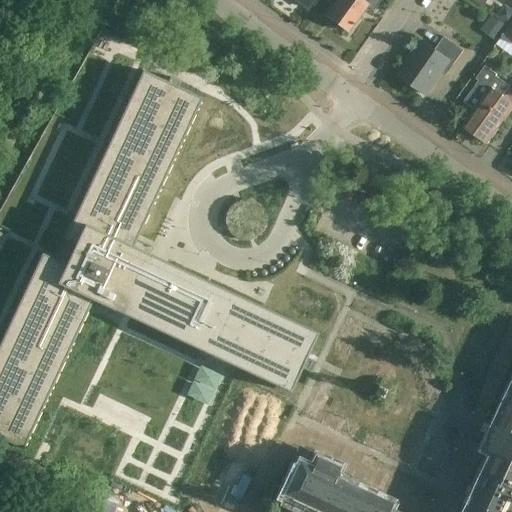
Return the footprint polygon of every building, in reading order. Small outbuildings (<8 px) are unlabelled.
[(336,0),(337,1),(326,16),(337,24),(336,27),(341,31),(344,29),(348,32),(366,6),(373,11),(380,0),(336,0)] [(508,26),(492,15),(481,30),(497,41),(508,26)] [(511,20),(503,34),(511,40),(511,20)] [(463,49),(444,35),(435,48),(423,40),(399,74),(425,93),(442,70),(446,73),(463,49)] [(41,254),(0,341),(0,438),(22,449),(99,284),(129,297),(121,314),(289,392),(300,368),(305,371),(310,360),(305,357),(316,333),(167,263),(149,255),(141,272),(139,271),(124,264),(132,247),(201,98),(177,87),(179,82),(168,77),(166,82),(142,71),(64,238),(75,244),(66,265),(41,254)] [(509,86),(493,75),(486,85),(480,80),(465,102),(474,109),(463,125),(489,142),(511,109),(511,103),(502,96),(509,86)] [(238,202),(236,203),(232,205),(228,209),(226,214),(225,219),(226,226),(227,228),(227,230),(230,234),(234,238),(239,240),(245,241),(250,240),(252,240),(254,239),(256,238),(259,236),(262,231),(265,227),(266,222),(265,216),(263,211),(261,208),(257,204),(251,201),(246,200),(241,201),(238,202)] [(511,511),(511,387),(483,449),(492,453),(464,511),(387,511),(391,503),(335,476),(339,467),(317,457),(312,468),(296,463),(280,498),(310,511),(511,511)]
